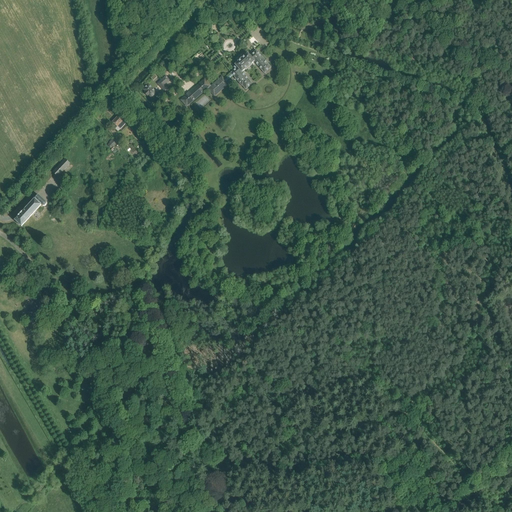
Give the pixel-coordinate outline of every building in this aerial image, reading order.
[(206,86),(214,96),(228,84),(226,82),(234,75),(235,77),(242,86),(242,85),(246,89),(252,84),(242,72),(245,69),(245,70),(252,64),(251,64),(254,61),(264,73),(271,67),(268,65),(269,63),(267,62),(265,61),(265,60),(265,59),(263,57),(262,57),(256,51),(250,56),(248,53),(245,56),(238,62),(235,65),(237,67),(231,73),(232,73),(224,81),(222,79),(212,88),(205,80),(190,93),(189,92),(186,94),(187,95),(182,100),(187,106),(204,91),(202,89),(206,86)] [(158,84),(165,92),(169,88),(161,80),(158,84)] [(156,93),(149,84),(143,89),(146,92),(144,93),(147,96),(148,95),(151,98),(156,93)] [(112,122),(117,126),(120,129),(126,123),(118,116),(112,122)] [(109,142),(110,143),(108,145),(111,149),(118,142),(113,138),(109,142)] [(70,164),(65,159),(53,172),(58,177),(70,164)] [(45,206),(47,204),(47,203),(39,195),(35,199),(35,198),(15,220),(22,227),(41,205),(43,206),(45,206)] [(23,294),(23,295),(23,296),(24,296),(24,297),(24,298),(25,298),(25,299),(26,299),(26,300),(28,299),(29,298),(30,297),(30,296),(31,296),(31,295),(31,294),(30,293),(30,292),(29,292),(28,292),(26,292),(25,292),(24,292),(23,292),(23,293),(23,294)] [(22,314),(21,314),(21,315),(21,316),(21,317),(21,318),(21,319),(22,320),(22,321),(22,322),(23,323),(23,324),(24,325),(24,326),(25,327),(25,328),(26,329),(27,330),(28,331),(29,332),(30,333),(31,333),(31,334),(32,334),(33,335),(33,334),(34,334),(35,333),(36,332),(37,332),(37,331),(38,330),(39,329),(40,328),(40,327),(41,326),(42,325),(42,324),(43,323),(43,322),(43,321),(43,320),(44,320),(44,319),(44,318),(44,317),(44,316),(44,315),(44,314),(44,313),(43,313),(42,313),(41,312),(40,312),(39,312),(38,312),(37,311),(36,311),(35,311),(34,311),(33,311),(32,311),(31,311),(30,311),(29,311),(28,311),(27,312),(26,312),(25,312),(24,313),(23,313),(22,314)]
